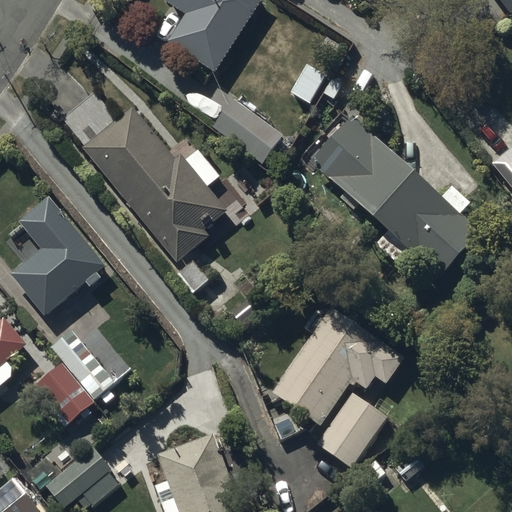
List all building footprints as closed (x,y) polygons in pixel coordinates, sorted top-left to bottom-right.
[(267,3),(262,0),(169,0),(165,6),(188,21),(171,48),(218,78),(267,3)] [(511,0),(491,0),(509,20),(511,17),(511,0)] [(285,142),(235,105),(215,133),(265,170),(285,142)] [(134,114),(85,154),(179,267),(211,241),(206,235),(229,217),(209,193),(222,183),(199,156),(187,166),(183,161),(177,165),(134,114)] [(441,206),(354,123),(311,170),(384,239),(376,248),(396,266),(406,256),(438,287),(482,241),(460,221),(470,211),(452,194),(441,206)] [(511,152),(492,170),(511,193),(511,152)] [(52,204),(22,229),(45,256),(14,282),(48,323),(89,289),(92,294),(103,285),(99,280),(108,272),(52,204)] [(333,316),(275,399),(322,432),(352,390),(356,392),(358,389),(367,395),(376,382),(390,391),(406,367),(333,316)] [(0,328),(0,375),(29,352),(6,324),(0,328)] [(117,388),(74,336),(53,353),(96,405),(117,388)] [(97,408),(64,368),(39,389),(72,428),(97,408)] [(388,422),(354,398),(318,450),(352,474),(388,422)] [(170,486),(156,491),(164,511),(254,511),(252,506),(242,510),(214,440),(160,461),(170,486)] [(68,511),(114,475),(96,452),(48,491),(65,511),(68,511)] [(0,511),(41,511),(18,483),(0,497),(0,511)]
